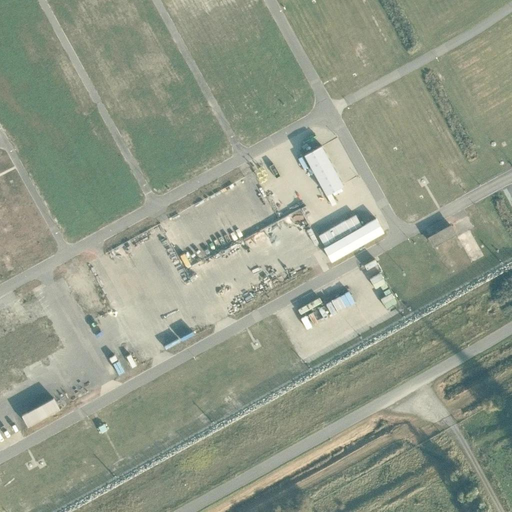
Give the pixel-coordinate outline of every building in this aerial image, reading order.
[(168,142),(186,137),(183,126),(203,121),(201,114),(157,126),(160,140),(167,139),(168,142)] [(344,184),(321,145),(304,155),(327,194),(344,184)] [(361,226),(356,216),(319,234),(324,245),(361,226)] [(326,247),(333,259),(386,230),(379,217),(326,247)] [(427,236),(433,246),(458,233),(452,223),(427,236)] [(65,274),(88,321),(109,310),(86,264),(65,274)] [(127,288),(111,295),(116,306),(142,293),(131,271),(121,276),(127,288)] [(372,277),(377,287),(388,281),(383,271),(372,277)] [(334,314),(358,301),(351,289),(328,303),(334,314)] [(394,291),(383,296),(388,307),(399,301),(394,291)] [(18,370),(48,355),(22,301),(0,311),(0,393),(24,382),(18,370)] [(366,329),(372,341),(403,325),(397,314),(366,329)] [(353,351),(368,343),(363,332),(348,340),(353,351)] [(292,336),(301,358),(306,356),(296,334),(292,336)] [(346,341),(317,357),(322,367),(352,352),(346,341)] [(54,397),(21,415),(27,426),(60,409),(54,397)] [(0,423),(0,436),(22,428),(17,416),(0,423)]
